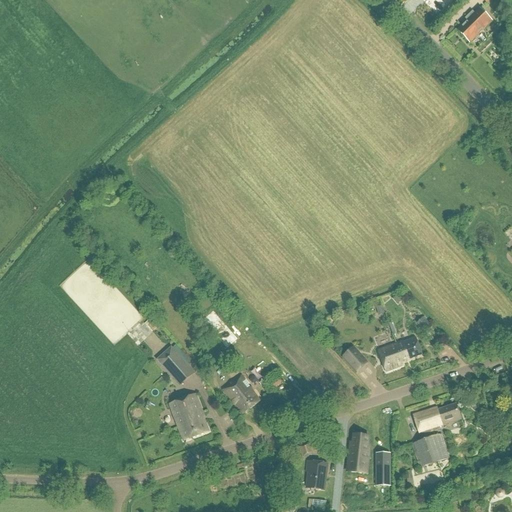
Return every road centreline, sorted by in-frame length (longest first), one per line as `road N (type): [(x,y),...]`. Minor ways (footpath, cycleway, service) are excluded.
road 1 (tertiary): [(118,483),(511,353)]
road 2 (tertiary): [(511,129),(383,0)]
